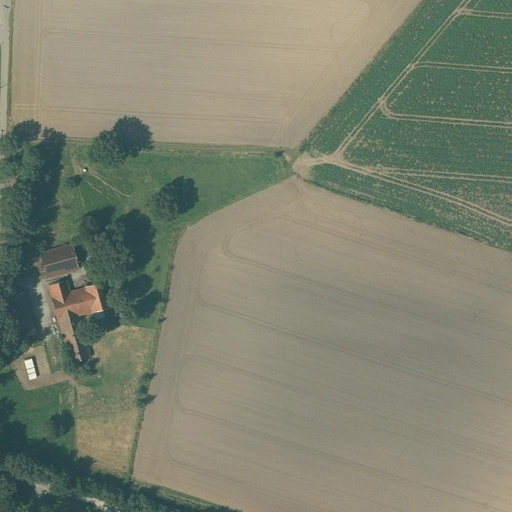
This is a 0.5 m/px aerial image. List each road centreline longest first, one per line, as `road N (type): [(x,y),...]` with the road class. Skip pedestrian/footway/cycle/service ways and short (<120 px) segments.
road 1 (track): [(1,130),(65,142),(268,151),(293,160)]
road 2 (unclassified): [(4,13),(0,195)]
